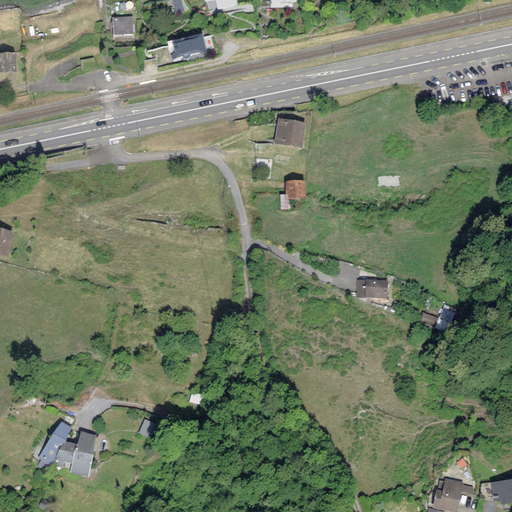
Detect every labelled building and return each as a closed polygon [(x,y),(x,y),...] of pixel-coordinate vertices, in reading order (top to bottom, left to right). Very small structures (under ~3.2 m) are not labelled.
[(175,0),(176,9),(185,9),(184,0),(175,0)] [(133,18),(115,19),(115,33),(134,32),(133,18)] [(205,53),(201,36),(173,42),(177,59),(205,53)] [(13,53),(0,53),(0,71),(14,70),(13,53)] [(95,66),(93,58),(81,60),(83,68),(95,66)] [(306,124),(279,120),(276,143),(302,147),(306,124)] [(305,182),(287,182),(287,197),(305,196),(305,182)] [(13,232),(0,228),(0,252),(7,254),(13,232)] [(387,282),(359,281),(358,296),(386,298),(387,282)] [(436,325),(447,330),(457,309),(446,304),(436,325)] [(204,396),(193,393),(190,402),(202,405),(204,396)] [(156,424),(146,420),(141,433),(150,437),(156,424)] [(39,457),(54,462),(65,441),(72,428),(62,422),(39,457)] [(62,466),(64,461),(74,462),(72,471),(87,476),(95,435),(82,432),(78,446),(65,441),(54,462),(62,466)] [(463,484),(446,480),(444,491),(437,490),(433,508),(453,511),(457,511),(461,492),(472,494),(473,488),(463,486),(463,484)] [(511,481),(493,483),(494,495),(501,494),(502,503),(511,501),(511,481)]
